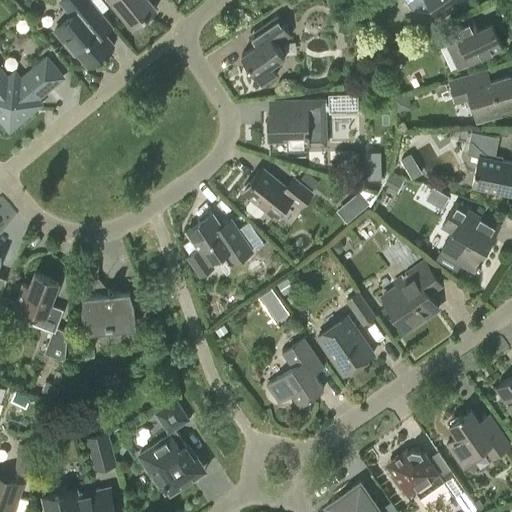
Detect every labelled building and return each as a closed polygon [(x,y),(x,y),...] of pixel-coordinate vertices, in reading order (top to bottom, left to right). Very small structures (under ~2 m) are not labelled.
[(76,50),(88,64),(112,44),(92,20),(102,12),(91,0),(61,0),(60,1),(72,15),(54,30),(73,53),(76,50)] [(143,16),(144,17),(156,8),(148,0),(111,0),(132,25),(143,16)] [(404,0),(411,9),(413,7),(437,13),(439,16),(462,0),(404,0)] [(284,56),(276,44),(290,35),(278,16),(253,32),(260,42),(241,55),(261,85),(277,74),(270,65),(284,56)] [(443,32),(459,67),(503,47),(491,23),(477,30),(472,19),(443,32)] [(40,104),(36,99),(62,77),(47,58),(20,80),(14,73),(7,79),(0,69),(0,118),(9,129),(40,104)] [(500,113),(499,109),(511,105),(511,83),(510,76),(484,83),(481,72),(450,81),(456,101),(470,97),(476,116),(486,113),(487,117),(500,113)] [(324,102),(324,99),(270,101),(270,113),(268,113),(268,138),(287,138),(287,148),(308,148),(308,144),(325,144),(324,110),(328,110),(329,111),(358,111),(357,92),(328,93),(328,102),(324,102)] [(431,133),(440,148),(450,141),(443,130),(435,130),(431,133)] [(511,194),(511,188),(511,162),(494,159),(499,137),(471,131),(467,153),(478,156),(472,186),(511,194)] [(382,179),(381,151),(365,151),(366,179),(382,179)] [(258,216),(262,216),(266,210),(275,217),(291,198),(301,206),(312,192),(293,177),(286,187),(261,167),(242,191),(253,200),(249,205),(249,209),(258,216)] [(409,170),(413,177),(421,172),(418,168),(414,167),(409,170)] [(382,184),(397,192),(403,180),(388,173),(382,184)] [(443,211),(450,199),(427,186),(420,199),(443,211)] [(371,204),(377,195),(363,190),(361,192),(350,202),(359,212),(369,203),(371,204)] [(442,226),(452,232),(437,258),(456,269),(460,262),(473,270),(492,238),(476,228),(482,217),(456,202),(442,226)] [(213,267),(210,262),(224,253),(232,264),(252,251),(235,226),(225,233),(212,213),(186,230),(199,249),(188,256),(200,275),(213,267)] [(343,250),(344,245),(339,241),(333,244),(333,249),(338,253),(343,250)] [(438,307),(428,292),(440,284),(424,261),(394,282),(397,285),(382,296),(406,330),(438,307)] [(33,311),(29,322),(53,331),(44,353),(65,361),(67,331),(56,327),(63,309),(50,304),(59,281),(35,271),(29,285),(23,282),(14,304),(33,311)] [(287,278),(278,284),(283,293),(292,287),(287,278)] [(288,312),(271,288),(259,297),(275,321),(288,312)] [(84,333),(136,328),(133,303),(130,291),(83,296),(82,309),(84,333)] [(359,291),(346,300),(363,325),(376,316),(359,291)] [(0,294),(0,322),(5,324),(15,300),(0,294)] [(317,336),(344,373),(373,353),(347,315),(317,336)] [(223,324),(215,330),(219,336),(227,330),(223,324)] [(282,351),(292,365),(266,383),(279,401),(292,392),(300,404),(323,387),(309,367),(319,360),(303,337),(282,351)] [(511,375),(496,386),(511,408),(511,375)] [(46,381),(42,390),(55,395),(60,382),(54,380),(53,384),(46,381)] [(175,399),(155,412),(168,432),(137,453),(159,487),(163,484),(170,493),(206,469),(197,455),(194,457),(175,428),(189,419),(175,399)] [(446,444),(461,465),(485,447),(492,457),(510,444),(496,425),(486,431),(471,409),(449,425),(457,436),(446,444)] [(108,432),(86,437),(94,471),(117,465),(108,432)] [(36,443),(18,441),(15,472),(33,474),(36,443)] [(422,498),(445,482),(465,511),(470,511),(478,507),(438,450),(428,457),(425,452),(423,454),(420,449),(412,447),(408,451),(406,449),(387,463),(394,474),(391,476),(399,488),(403,486),(408,493),(415,489),(422,498)] [(11,511),(13,509),(9,508),(16,482),(0,476),(0,511),(11,511)] [(326,505),(330,511),(381,511),(360,481),(326,505)] [(115,511),(109,487),(77,495),(80,511),(115,511)] [(80,511),(77,495),(76,490),(43,498),(46,511),(80,511)]
